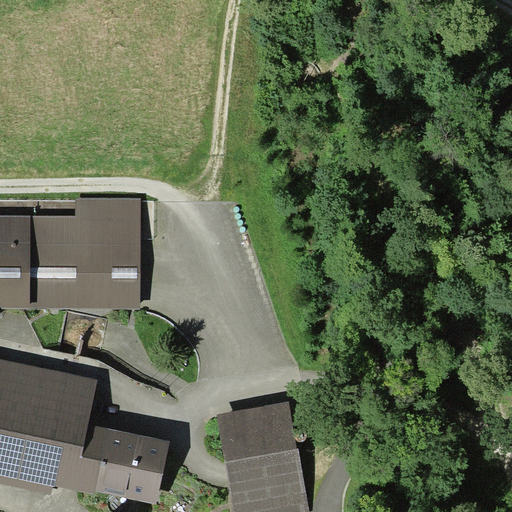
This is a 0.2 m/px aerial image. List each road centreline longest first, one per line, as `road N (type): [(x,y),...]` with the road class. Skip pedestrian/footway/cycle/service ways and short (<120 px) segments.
road 1 (track): [(242,0),(229,189),(255,351)]
road 2 (track): [(511,267),(459,331),(363,379),(302,382),(255,351)]
road 3 (track): [(511,460),(459,331)]
road 4 (track): [(337,511),(332,492),(363,379)]
